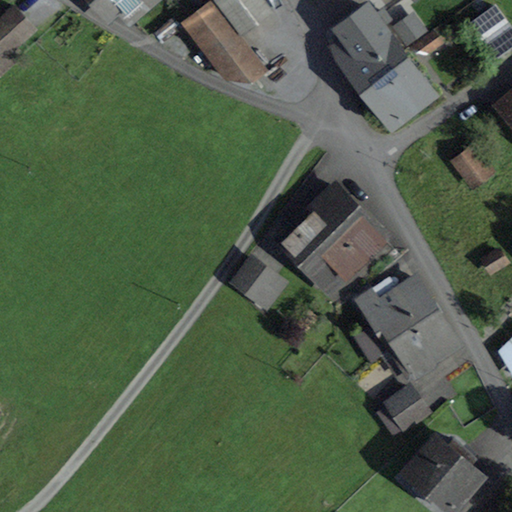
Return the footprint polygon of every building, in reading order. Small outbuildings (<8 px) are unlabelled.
[(150,0),(93,0),(106,14),(119,2),(132,17),(150,0)] [(236,34),(240,31),(217,0),(216,0),(187,22),(227,76),(247,78),(262,69),(236,34)] [(263,0),(217,0),(240,31),(270,9),(263,0)] [(475,26),(464,35),(481,59),(511,36),(511,29),(494,5),(472,22),(475,26)] [(7,53),(34,28),(15,6),(0,19),(0,72),(1,73),(14,61),(7,53)] [(342,52),(364,80),(401,52),(368,8),(340,28),(346,37),(336,44),(342,52)] [(412,17),(398,27),(407,38),(421,28),(412,17)] [(429,50),(442,41),(435,30),(421,40),(429,50)] [(433,95),(401,52),(364,80),(395,123),(433,95)] [(511,91),(499,103),(511,118),(511,91)] [(455,161),(473,185),(489,173),(471,149),(455,161)] [(332,185),(294,223),(298,227),(285,240),(329,287),(342,274),(344,276),(383,238),(332,185)] [(498,250),(482,258),(489,270),(504,262),(498,250)] [(250,257),(232,280),(266,306),(284,283),(250,257)] [(390,347),(394,343),(404,337),(403,336),(417,327),(411,316),(431,304),(414,277),(379,298),(373,289),(359,297),(376,324),(358,337),(373,360),(390,347)] [(403,336),(404,337),(394,343),(413,372),(456,344),(431,304),(411,316),(417,327),(403,336)] [(409,386),(386,402),(404,428),(427,412),(409,386)] [(408,469),(452,507),(480,476),(466,464),(473,457),(451,438),(444,446),(435,438),(408,469)]
